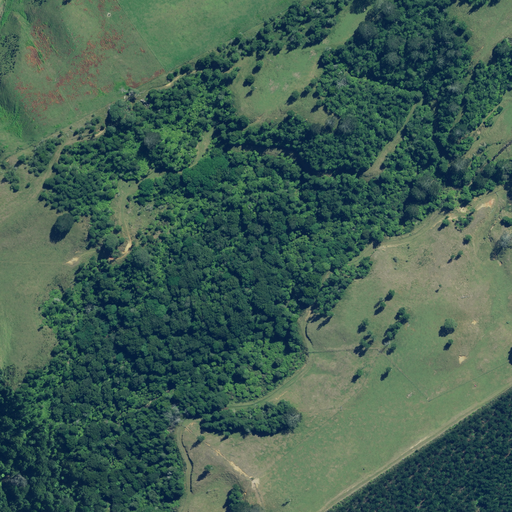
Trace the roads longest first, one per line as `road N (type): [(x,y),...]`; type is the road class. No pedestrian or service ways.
road 1 (track): [(182,511),(190,485),(182,425),(270,394),(308,361),(304,328),(328,271),(380,242),(466,212),(511,181)]
road 2 (track): [(511,374),(312,511)]
